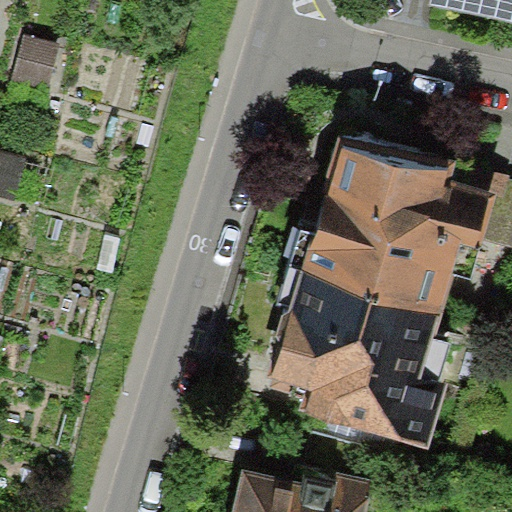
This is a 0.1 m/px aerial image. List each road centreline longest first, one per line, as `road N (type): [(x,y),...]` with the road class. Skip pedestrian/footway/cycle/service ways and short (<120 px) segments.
road 1 (residential): [(264,20),(108,511)]
road 2 (residential): [(511,74),(264,20)]
